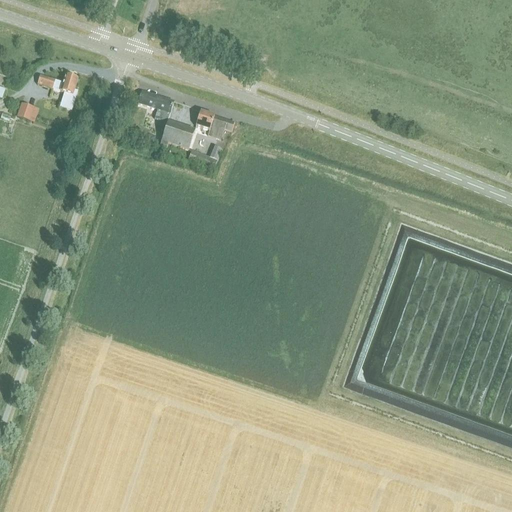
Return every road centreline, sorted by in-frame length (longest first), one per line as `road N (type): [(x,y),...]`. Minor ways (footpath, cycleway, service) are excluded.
road 1 (unclassified): [(0,430),(124,73)]
road 2 (secondary): [(511,203),(297,117)]
road 3 (residential): [(124,73),(279,131),(297,117)]
road 4 (secondary): [(297,117),(130,58)]
